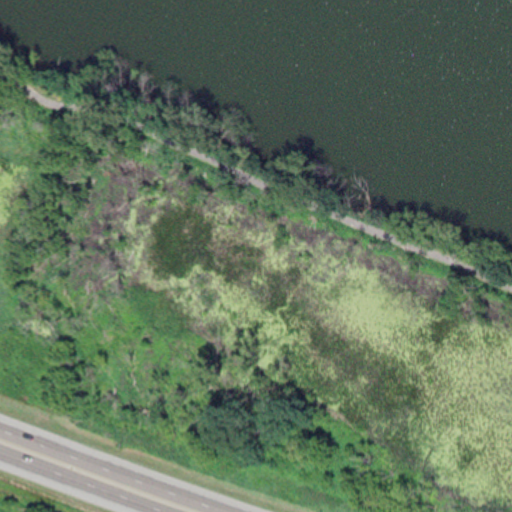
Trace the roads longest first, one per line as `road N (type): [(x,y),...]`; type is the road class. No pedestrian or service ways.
road 1 (trunk): [(233,511),(0,429)]
road 2 (trunk): [(0,451),(169,511)]
